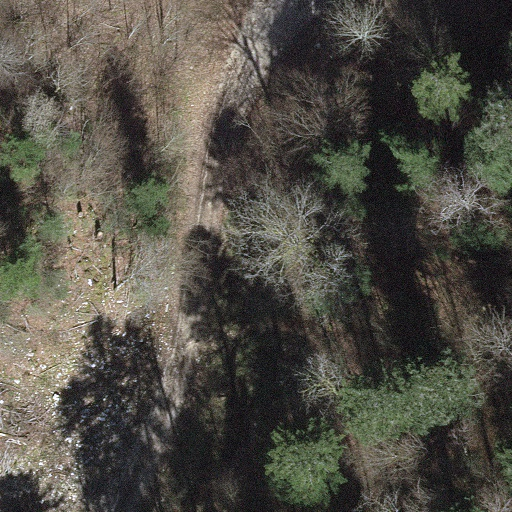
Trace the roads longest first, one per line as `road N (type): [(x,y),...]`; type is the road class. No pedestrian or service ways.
road 1 (track): [(98,511),(174,315),(233,75),(284,0)]
road 2 (track): [(251,0),(233,75),(409,0)]
